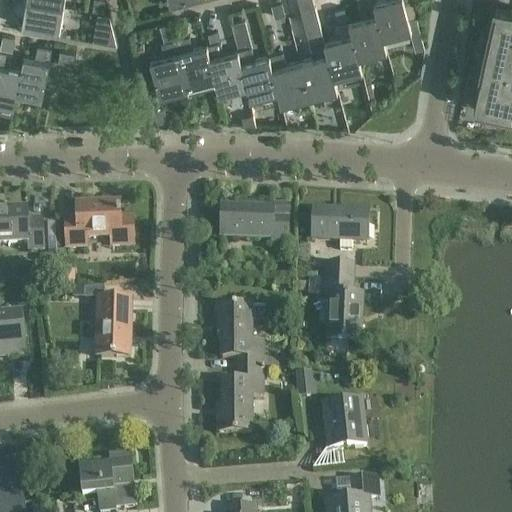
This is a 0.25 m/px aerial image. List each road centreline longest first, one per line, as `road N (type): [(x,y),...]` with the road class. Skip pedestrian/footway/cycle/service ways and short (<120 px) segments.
road 1 (residential): [(166,400),(174,157)]
road 2 (residential): [(404,164),(174,157)]
road 3 (residential): [(174,157),(0,161)]
road 4 (residential): [(166,400),(0,421)]
road 5 (residential): [(426,165),(450,0)]
road 6 (residential): [(301,470),(173,480)]
road 7 (residential): [(401,289),(404,164)]
